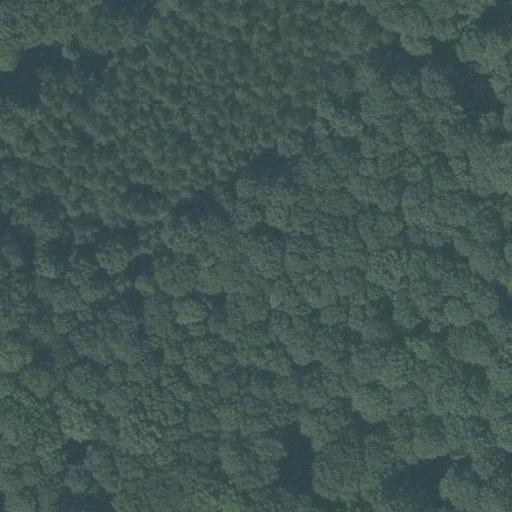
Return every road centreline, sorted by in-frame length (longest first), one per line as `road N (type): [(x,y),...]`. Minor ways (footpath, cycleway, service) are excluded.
road 1 (track): [(511,502),(406,440),(390,408),(511,329)]
road 2 (track): [(390,408),(171,495),(107,511)]
